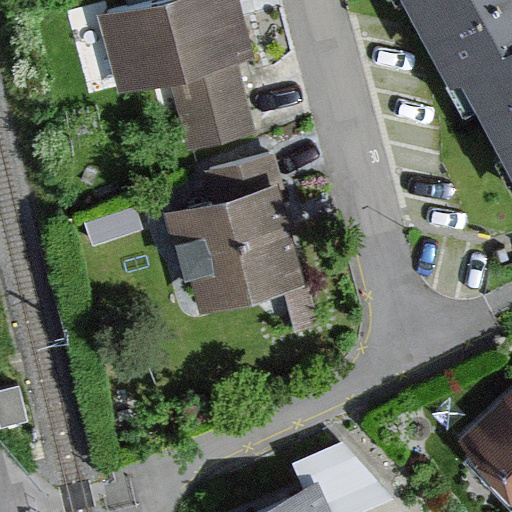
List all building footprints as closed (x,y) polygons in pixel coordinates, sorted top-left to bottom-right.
[(256,55),(239,0),(150,0),(94,17),(117,94),(163,80),(184,149),(255,128),(235,61),(256,55)] [(511,0),(417,0),(457,70),(469,63),(511,138),(511,0)] [(309,273),(275,153),(203,173),(208,192),(170,203),(199,305),(309,273)] [(511,384),(459,434),(511,490),(511,384)] [(365,511),(395,500),(338,435),(290,455),(302,483),(230,511),(365,511)]
